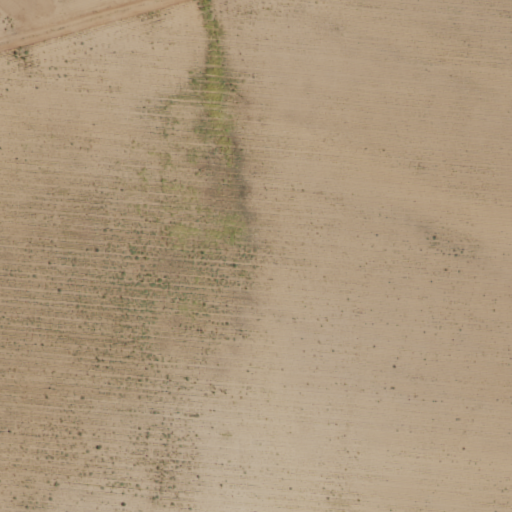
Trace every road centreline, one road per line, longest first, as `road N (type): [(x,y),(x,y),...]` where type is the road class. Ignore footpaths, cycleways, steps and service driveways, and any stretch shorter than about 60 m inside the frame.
road 1 (track): [(238,30),(324,256),(324,328),(339,338),(378,511)]
road 2 (track): [(263,0),(238,30),(0,90)]
